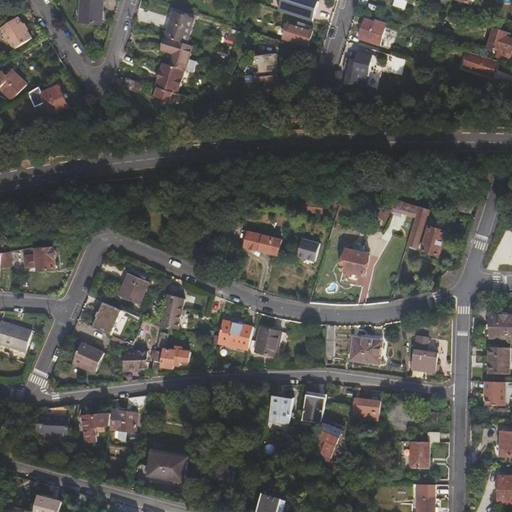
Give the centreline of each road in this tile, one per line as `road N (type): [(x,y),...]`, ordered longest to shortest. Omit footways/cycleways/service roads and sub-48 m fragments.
road 1 (secondary): [(511,142),(241,142),(0,183)]
road 2 (residential): [(69,306),(96,247),(109,239),(235,297),(328,317),(399,311),(463,291)]
road 3 (residential): [(29,398),(330,376),(460,393)]
road 4 (residential): [(131,0),(112,62),(95,76),(73,64),(34,0)]
road 5 (residential): [(0,464),(174,511)]
road 6 (residential): [(463,291),(511,138)]
